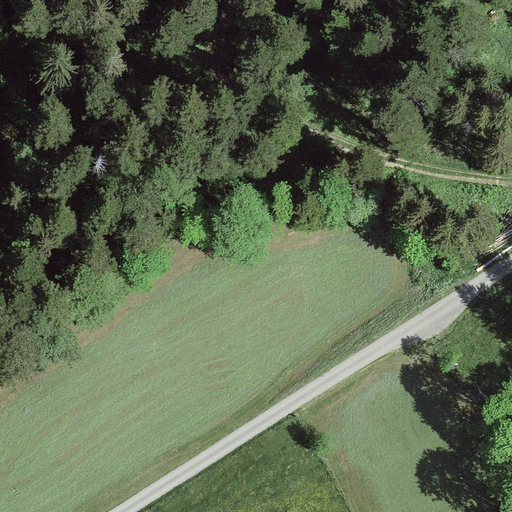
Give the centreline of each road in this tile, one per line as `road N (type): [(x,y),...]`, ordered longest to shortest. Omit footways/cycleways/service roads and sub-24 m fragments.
road 1 (unclassified): [(511,265),(126,511)]
road 2 (track): [(231,0),(222,25),(250,88),(403,160),(511,182)]
